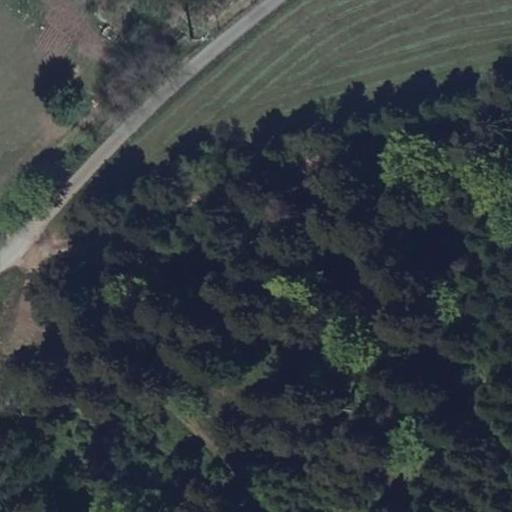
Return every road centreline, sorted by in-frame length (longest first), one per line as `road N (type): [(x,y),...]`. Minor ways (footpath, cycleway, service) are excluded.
road 1 (track): [(511,105),(479,108),(105,228),(15,242)]
road 2 (unclassified): [(277,0),(178,71),(0,256)]
